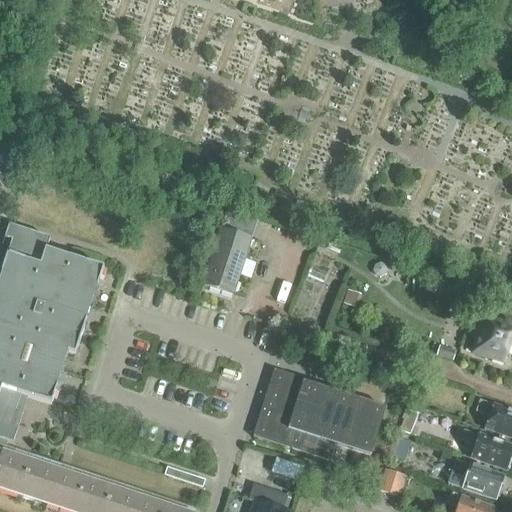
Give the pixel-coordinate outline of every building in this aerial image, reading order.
[(258,220),(229,210),(204,287),(234,296),(258,220)] [(21,415),(14,413),(19,398),(49,408),(55,390),(48,388),(60,354),(73,358),(84,324),(78,322),(89,288),(96,290),(102,270),(45,252),(49,241),(7,228),(3,241),(10,243),(0,274),(0,275),(7,277),(0,297),(0,461),(2,456),(6,445),(11,447),(21,415)] [(381,279),(385,277),(387,272),(384,267),(379,265),(374,268),(373,273),(375,278),(381,279)] [(346,291),(341,305),(352,309),(357,295),(346,291)] [(483,327),(474,355),(504,365),(511,340),(511,329),(480,319),(478,326),(483,327)] [(436,357),(452,362),(455,353),(439,347),(436,357)] [(305,383),(274,373),(252,440),(332,465),(337,449),(369,460),(385,411),(304,386),(305,383)] [(484,431),(511,440),(511,415),(510,415),(509,412),(493,407),(493,409),(480,404),(476,414),(489,419),(484,431)] [(404,411),(398,432),(411,437),(418,416),(404,411)] [(461,456),(472,460),(505,472),(511,451),(511,448),(464,432),(460,443),(465,445),(461,456)] [(391,455),(392,455),(404,459),(409,442),(397,438),(391,455)] [(447,465),(451,456),(441,453),(438,462),(447,465)] [(30,466),(2,456),(0,461),(0,488),(4,490),(3,494),(19,499),(30,466)] [(446,486),(494,503),(502,479),(455,463),(446,486)] [(57,475),(30,466),(19,499),(35,505),(36,500),(47,504),(46,508),(57,475)] [(203,483),(165,471),(163,478),(201,491),(203,483)] [(384,472),(378,493),(399,500),(406,479),(384,472)] [(75,511),(85,484),(57,475),(46,508),(47,508),(48,504),(59,508),(57,511),(75,511)] [(104,511),(111,492),(85,484),(75,511),(104,511)] [(254,505),(251,511),(283,511),(287,499),(253,488),(248,503),(254,505)] [(134,511),(138,501),(111,492),(104,511),(134,511)] [(455,511),(493,511),(494,510),(452,495),(448,506),(457,509),(455,511)] [(164,511),(165,510),(138,501),(134,511),(164,511)]
